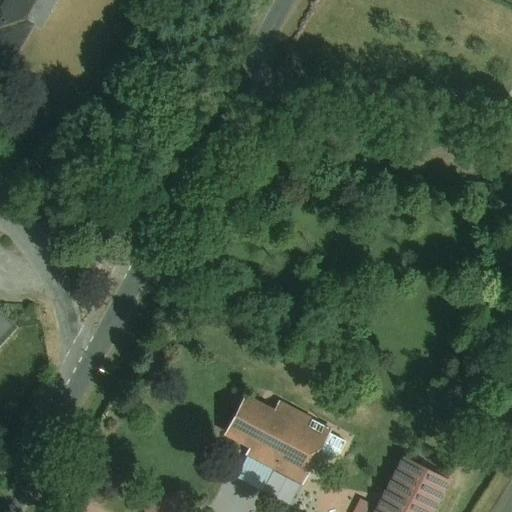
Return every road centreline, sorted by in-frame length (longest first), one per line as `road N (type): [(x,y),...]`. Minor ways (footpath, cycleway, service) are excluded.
road 1 (tertiary): [(130,269),(280,0)]
road 2 (unclassified): [(20,241),(49,287),(65,397)]
road 3 (tertiary): [(65,397),(130,269)]
road 4 (tertiary): [(3,511),(65,397)]
